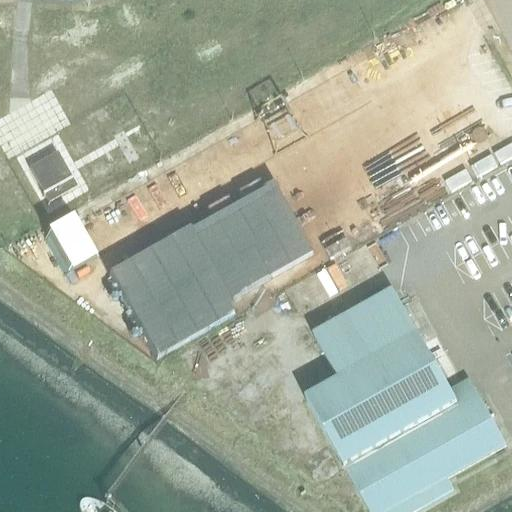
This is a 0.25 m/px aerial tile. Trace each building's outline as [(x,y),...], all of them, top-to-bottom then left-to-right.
[(307,114),(320,103),(309,88),(295,99),(307,114)] [(492,171),(511,159),(511,158),(507,149),(486,160),(492,171)] [(48,204),(76,189),(57,155),(29,170),(48,204)] [(467,185),(488,173),(482,162),(461,174),(467,185)] [(443,198),(464,187),(458,176),(437,188),(443,198)] [(416,200),(433,192),(427,178),(409,185),(416,200)] [(116,184),(89,199),(113,242),(140,227),(116,184)] [(26,222),(27,202),(6,201),(5,221),(26,222)] [(320,262),(287,202),(201,250),(195,240),(125,279),(171,361),(246,320),(239,307),(320,262)] [(108,323),(127,315),(110,270),(90,277),(108,323)] [(450,394),(392,292),(313,337),(340,383),(306,402),(367,511),(415,511),(453,491),(447,480),(505,448),(469,383),(450,394)] [(233,387),(246,401),(287,364),(274,350),(233,387)] [(195,376),(210,368),(205,358),(189,366),(195,376)] [(261,410),(272,418),(285,399),(273,391),(261,410)]
